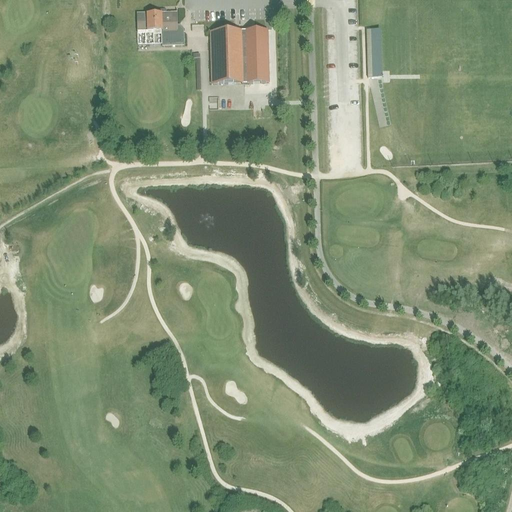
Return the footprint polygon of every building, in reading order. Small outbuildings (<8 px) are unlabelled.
[(176,14),(135,15),(136,33),(161,32),(161,36),(177,35),(176,14)] [(382,77),(381,30),(366,30),(367,77),(382,77)] [(244,85),(269,84),(267,31),(265,31),(243,32),(244,85)] [(211,86),(244,85),(243,32),(210,33),(211,86)] [(215,102),(225,102),(225,93),(215,93),(215,102)]
